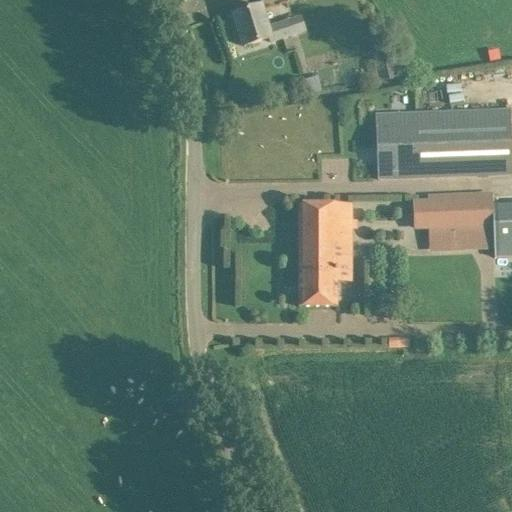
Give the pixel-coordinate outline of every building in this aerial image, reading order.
[(244,47),(270,39),(271,43),(290,37),(285,22),(267,28),(261,6),(234,15),(244,47)] [(404,59),(385,64),(389,80),(409,75),(404,59)] [(307,95),(321,92),(317,78),(304,82),(307,95)] [(511,174),(511,162),(510,111),(402,115),(402,148),(406,148),(406,166),(420,166),(420,178),(511,174)] [(402,148),(401,115),(376,116),(378,180),(420,178),(420,166),(406,166),(406,148),(402,148)] [(493,210),(493,205),(493,193),(427,195),(427,201),(414,201),(415,217),(415,230),(429,229),(494,227),(493,210)] [(298,307),(318,307),(337,307),(337,283),(351,283),(351,205),(299,205),(298,307)] [(511,209),(493,210),(494,227),(495,254),(495,262),(511,261),(511,209)] [(494,227),(429,229),(430,256),(495,254),(494,227)]
